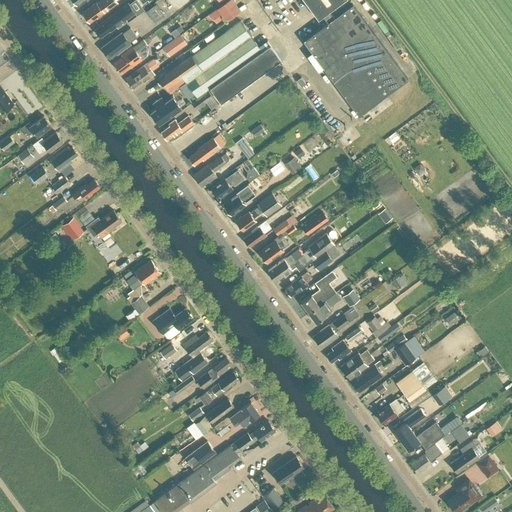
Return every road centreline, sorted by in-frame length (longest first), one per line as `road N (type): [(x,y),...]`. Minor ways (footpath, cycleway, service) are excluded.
road 1 (secondary): [(423,511),(40,0)]
road 2 (unclassified): [(352,511),(0,32)]
